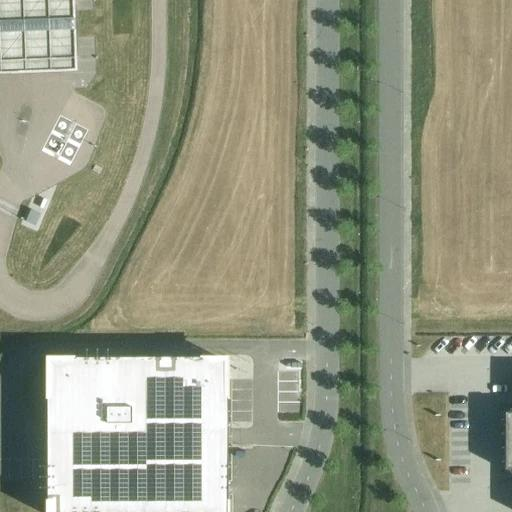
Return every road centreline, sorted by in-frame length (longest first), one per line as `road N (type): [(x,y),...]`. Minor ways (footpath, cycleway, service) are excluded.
road 1 (residential): [(427,511),(398,451),(389,379),(390,0)]
road 2 (residential): [(326,0),(325,417),(292,511)]
